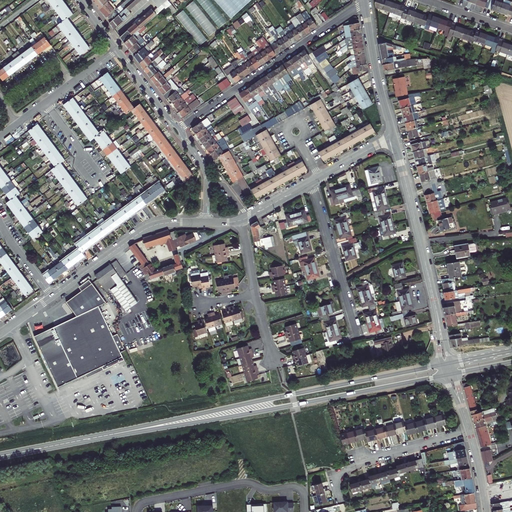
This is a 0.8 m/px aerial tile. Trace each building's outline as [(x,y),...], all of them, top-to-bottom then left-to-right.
[(58,25),(72,44),(76,49),(81,56),(90,48),(68,18),(73,14),(62,0),(47,0),(63,22),(58,25)] [(108,2),(110,0),(109,0),(93,0),(100,9),(108,2)] [(135,0),(125,10),(112,21),(110,23),(115,29),(132,14),(130,11),(141,0),(151,0),(153,2),(155,0),(135,0)] [(170,13),(175,9),(168,0),(166,0),(154,11),(152,9),(120,37),(125,43),(142,28),(166,8),(170,13)] [(196,0),(219,28),(227,22),(209,0),(196,0)] [(214,0),(231,18),(251,0),(214,0)] [(395,3),(387,0),(378,0),(377,3),(378,7),(392,12),(395,3)] [(491,0),(489,8),(500,12),(503,2),(497,0),(491,0)] [(194,1),(187,6),(208,36),(216,31),(194,1)] [(108,2),(100,9),(107,18),(108,17),(116,10),(108,2)] [(511,4),(511,5),(503,2),(500,12),(511,16),(511,15),(511,4)] [(395,3),(392,12),(404,16),(407,9),(407,7),(395,3)] [(121,5),(116,10),(108,17),(112,21),(125,10),(121,5)] [(314,9),(312,11),(312,14),(319,26),(323,23),(314,9)] [(418,13),(407,9),(404,16),(403,18),(415,22),(418,13)] [(303,16),(307,22),(312,30),(317,27),(312,19),(309,14),(307,11),(304,13),(305,14),(303,16)] [(418,13),(415,22),(427,26),(428,25),(430,17),(418,13)] [(431,15),(430,17),(428,25),(439,29),(443,19),(431,15)] [(294,24),(295,26),(303,37),(307,34),(302,25),(300,22),(297,18),(292,22),(294,24)] [(454,23),(443,19),(439,29),(451,33),(454,23)] [(307,22),(302,25),(307,34),(312,30),(307,22)] [(458,24),(454,23),(451,33),(449,38),(452,39),(454,36),(462,39),(466,29),(457,26),(458,24)] [(345,26),(346,32),(361,30),(360,24),(352,25),(345,26)] [(295,26),(290,29),(298,40),(303,37),(295,26)] [(144,31),(142,28),(125,43),(130,49),(137,42),(143,38),(140,34),(144,31)] [(280,36),(288,47),(293,43),(286,32),(284,30),(283,29),(278,32),(280,36)] [(298,40),(290,29),(286,32),(293,43),(298,40)] [(477,33),(466,29),(462,39),(474,43),(475,41),(477,33)] [(347,38),(350,38),(362,35),(361,30),(346,32),(347,38)] [(478,31),(477,33),(475,41),(486,45),(490,35),(478,31)] [(340,44),(342,48),(349,44),(363,41),(362,35),(350,38),(340,44)] [(501,39),(490,35),(486,45),(498,49),(501,39)] [(280,36),(276,39),(283,50),(288,47),(280,36)] [(0,76),(4,82),(40,54),(46,50),(52,45),(45,37),(21,55),(19,52),(13,56),(15,59),(0,70),(0,76)] [(146,46),(135,56),(140,63),(148,56),(150,54),(148,52),(151,49),(151,48),(158,41),(155,38),(146,46)] [(275,38),(270,41),(278,54),(283,50),(276,39),(275,38)] [(505,41),(501,39),(498,49),(497,51),(510,55),(511,48),(511,45),(504,43),(505,41)] [(276,55),(266,41),(261,44),(262,46),(271,59),(276,55)] [(344,55),(351,50),(364,47),(363,41),(349,44),(342,48),(341,50),(344,55)] [(140,46),(137,42),(130,49),(135,56),(146,46),(144,44),(143,45),(142,44),(140,46)] [(379,52),(388,50),(397,48),(401,49),(402,46),(391,43),(378,45),(379,50),(379,52)] [(271,59),(262,46),(258,49),(260,53),(266,62),(271,59)] [(314,54),(316,58),(325,53),(328,51),(324,46),(314,52),(314,54)] [(351,50),(352,55),(365,53),(364,47),(351,50)] [(300,53),(308,65),(308,66),(313,62),(305,50),(300,53)] [(381,57),(381,60),(402,56),(402,54),(394,56),(394,53),(388,54),(388,50),(379,52),(381,57)] [(154,68),(163,61),(161,58),(162,58),(166,55),(164,52),(160,56),(145,69),(148,73),(150,71),(151,71),(154,69),(154,68)] [(240,55),(242,58),(244,61),(252,72),(256,68),(249,57),(247,54),(245,52),(243,54),(242,54),(240,55)] [(151,58),(148,56),(140,63),(145,69),(160,56),(157,53),(151,58)] [(260,53),(256,57),(261,65),(266,62),(260,53)] [(300,53),(295,57),(303,68),(308,65),(300,53)] [(316,58),(320,63),(326,59),(328,58),(325,53),(316,58)] [(353,61),(366,59),(365,53),(352,55),(348,58),(351,63),(353,61)] [(254,54),(249,57),(256,68),(261,65),(256,57),(254,54)] [(430,54),(432,66),(438,65),(436,56),(430,54)] [(212,56),(208,59),(214,68),(218,65),(212,56)] [(402,56),(381,60),(382,64),(383,66),(391,65),(390,60),(403,58),(402,56)] [(300,76),(301,76),(303,75),(300,70),(303,68),(295,57),(290,60),(300,76)] [(148,73),(152,78),(164,67),(172,60),(171,59),(165,63),(163,61),(154,68),(154,69),(151,71),(150,71),(148,73)] [(323,69),(329,65),(330,64),(326,59),(320,63),(323,69)] [(290,60),(285,63),(295,79),(300,76),(290,60)] [(237,61),(232,64),(242,78),(247,75),(239,64),(237,61)] [(252,72),(244,61),(239,64),(247,75),(252,72)] [(224,70),(229,77),(234,84),(242,78),(232,64),(231,62),(223,68),(224,70)] [(367,64),(354,66),(353,68),(354,75),(359,74),(359,72),(368,71),(367,64)] [(391,65),(383,66),(385,73),(399,70),(399,67),(397,67),(396,64),(391,65)] [(278,68),(289,85),(289,80),(288,78),(291,76),(283,65),(278,68)] [(329,65),(323,69),(327,74),(332,70),(329,65)] [(155,83),(168,72),(164,67),(152,78),(155,83)] [(155,83),(160,89),(172,78),(174,77),(172,74),(175,71),(173,68),(168,72),(155,83)] [(278,68),(273,72),(284,88),(286,90),(291,87),(289,85),(278,68)] [(336,75),(338,73),(334,68),(333,69),(332,70),(327,74),(330,79),(336,75)] [(268,75),(279,92),(284,88),(273,72),(268,75)] [(100,79),(122,109),(127,115),(132,111),(186,183),(194,176),(141,104),(135,109),(109,73),(100,79)] [(268,75),(263,78),(271,90),(274,88),(278,93),(280,92),(279,92),(268,75)] [(336,75),(330,79),(334,84),(336,83),(339,80),(336,75)] [(160,89),(167,99),(169,97),(180,88),(172,78),(160,89)] [(218,84),(223,91),(232,85),(227,78),(218,84)] [(263,78),(258,82),(269,98),(271,96),(275,102),(276,101),(278,104),(280,103),(271,90),(263,78)] [(396,93),(397,98),(399,98),(409,96),(406,78),(395,80),(396,89),(397,93),(396,93)] [(374,105),(366,92),(359,79),(349,84),(364,111),(374,105)] [(258,82),(253,85),(264,101),(267,99),(268,100),(270,99),(269,98),(258,82)] [(92,95),(95,92),(97,91),(99,93),(101,91),(100,89),(96,83),(91,86),(87,89),(92,95)] [(264,101),(253,85),(248,88),(259,104),(264,101)] [(169,97),(173,102),(184,94),(185,93),(181,88),(180,88),(169,97)] [(251,109),(259,104),(248,88),(240,94),(245,100),(249,106),(251,109)] [(184,94),(173,102),(177,107),(187,99),(184,94)] [(177,107),(180,112),(198,99),(194,94),(187,99),(177,107)] [(409,96),(399,98),(401,106),(403,110),(412,107),(409,96)] [(228,102),(232,109),(241,103),(236,97),(228,102)] [(309,104),(305,97),(301,100),(305,106),(309,104)] [(131,168),(122,156),(118,150),(104,132),(100,135),(74,99),(64,106),(89,140),(90,139),(92,141),(95,139),(121,175),(131,168)] [(198,99),(180,112),(184,117),(201,104),(198,99)] [(326,131),(329,129),(331,133),(335,131),(333,127),(336,125),(322,99),(311,105),(326,131)] [(300,102),(295,105),(300,112),(305,109),(300,102)] [(236,114),(238,113),(244,109),(241,103),(232,109),(236,114)] [(259,104),(251,109),(253,112),(254,114),(262,108),(259,104)] [(295,105),(290,108),(295,115),(300,112),(295,105)] [(404,115),(405,118),(414,115),(412,107),(403,110),(404,115)] [(244,109),(238,113),(242,119),(248,115),(249,114),(245,108),(244,109)] [(286,112),(289,117),(295,115),(290,108),(286,112)] [(490,109),(459,115),(461,125),(492,120),(490,109)] [(286,112),(281,115),(284,120),(289,117),(286,112)] [(238,121),(242,127),(250,122),(252,121),(248,115),(242,119),(238,121)] [(280,115),(276,118),(279,123),(284,120),(281,115),(280,115)] [(406,123),(406,125),(416,122),(414,115),(405,118),(406,123)] [(279,123),(276,118),(275,117),(270,121),(274,126),(279,123)] [(193,129),(197,134),(209,125),(210,124),(206,119),(193,129)] [(265,131),(268,129),(272,127),(274,126),(270,121),(270,120),(262,126),(265,131)] [(250,122),(242,127),(238,129),(242,135),(254,128),(250,122)] [(416,122),(406,125),(408,129),(409,132),(417,129),(420,129),(419,125),(417,125),(416,122)] [(325,162),(377,133),(372,124),(320,153),(325,162)] [(65,161),(52,144),(48,138),(39,125),(29,132),(56,169),(51,172),(78,208),(88,200),(61,164),(65,161)] [(197,134),(200,139),(212,130),(209,125),(197,134)] [(254,128),(242,135),(246,142),(258,135),(265,131),(262,126),(261,125),(259,126),(254,128)] [(272,161),(275,160),(277,163),(279,162),(280,161),(279,157),(282,155),(279,149),(275,141),(271,135),(268,129),(265,131),(258,135),(261,141),(264,147),(268,154),(272,161)] [(417,129),(409,132),(410,137),(411,139),(419,137),(417,129)] [(200,139),(204,144),(216,135),(217,135),(213,130),(212,130),(200,139)] [(204,144),(208,148),(220,139),(224,137),(221,132),(217,135),(216,135),(204,144)] [(208,148),(211,154),(222,146),(227,143),(224,137),(220,139),(208,148)] [(424,139),(411,143),(414,151),(414,154),(427,150),(424,139)] [(215,159),(220,156),(230,150),(229,148),(224,152),(221,148),(223,147),(222,146),(211,154),(215,159)] [(220,156),(226,169),(230,176),(234,182),(238,180),(248,198),(254,194),(256,199),(266,194),(305,172),(308,170),(304,161),(278,175),(276,171),(269,175),(272,179),(252,190),(244,176),(245,176),(230,150),(220,156)] [(427,150),(414,154),(416,159),(416,161),(430,158),(431,157),(429,150),(427,150)] [(417,166),(418,169),(431,165),(432,165),(430,158),(416,161),(417,166)] [(419,173),(420,175),(435,171),(438,170),(437,168),(432,169),(431,165),(418,169),(419,173)] [(0,186),(11,202),(7,205),(33,240),(43,233),(16,198),(21,194),(0,166),(0,186)] [(377,168),(363,172),(367,186),(376,183),(376,182),(381,181),(380,177),(377,168)] [(421,180),(422,182),(437,178),(435,171),(420,175),(421,180)] [(437,178),(422,182),(423,187),(433,185),(438,183),(437,178)] [(160,184),(154,188),(148,193),(106,224),(100,228),(82,242),(79,238),(73,242),(79,250),(43,276),(49,284),(85,258),(82,254),(166,192),(160,184)] [(434,187),(433,185),(423,187),(425,193),(438,190),(437,187),(434,187)] [(342,200),(360,195),(359,192),(358,189),(348,192),(346,186),(339,188),(342,200)] [(377,187),(367,189),(368,193),(371,192),(373,202),(386,198),(385,194),(384,190),(378,192),(377,187)] [(329,207),(343,203),(342,200),(339,188),(330,191),(331,197),(327,198),(329,207)] [(438,190),(425,193),(427,200),(428,204),(438,201),(441,200),(438,190)] [(377,215),(384,212),(383,209),(388,208),(388,204),(386,198),(373,202),(369,203),(373,216),(377,215)] [(509,200),(492,204),(495,217),(497,216),(499,216),(498,213),(511,210),(509,200)] [(442,214),(438,201),(428,204),(430,212),(431,217),(435,216),(442,214)] [(293,214),(297,227),(310,223),(308,217),(304,218),(302,212),(293,214)] [(377,215),(381,226),(393,223),(392,219),(391,215),(385,216),(384,212),(377,215)] [(285,230),(297,227),(293,214),(285,216),(287,224),(284,225),(285,230)] [(347,226),(344,214),(337,216),(338,220),(334,222),(336,229),(347,226)] [(97,224),(100,228),(106,224),(103,220),(97,224)] [(449,221),(440,223),(441,230),(443,235),(452,232),(449,221)] [(257,223),(249,227),(253,245),(259,243),(258,235),(259,235),(258,230),(260,229),(257,223)] [(391,239),(390,234),(396,233),(395,231),(393,223),(381,226),(385,241),(391,239)] [(347,226),(336,229),(339,239),(344,238),(345,242),(347,241),(351,240),(347,226)] [(169,231),(143,239),(147,250),(155,248),(154,246),(159,245),(160,247),(167,244),(170,252),(175,250),(172,240),(176,239),(174,232),(170,233),(169,231)] [(176,239),(172,240),(176,248),(180,246),(181,247),(196,240),(193,234),(187,237),(186,234),(176,239)] [(270,236),(262,238),(265,248),(272,246),(270,236)] [(307,238),(297,241),(300,253),(310,250),(307,238)] [(351,240),(347,241),(349,248),(342,250),(345,262),(356,259),(353,250),(356,249),(355,244),(356,244),(355,239),(351,240)] [(176,271),(183,269),(178,255),(172,257),(175,263),(156,270),(151,263),(147,265),(145,263),(148,261),(135,243),(129,247),(142,264),(139,266),(145,275),(148,281),(164,276),(164,278),(171,276),(171,277),(175,276),(175,274),(177,274),(176,271)] [(0,262),(8,273),(13,279),(26,297),(27,296),(29,299),(36,294),(0,244),(0,262)] [(213,248),(215,257),(228,255),(227,253),(227,251),(224,252),(223,246),(213,248)] [(469,246),(456,247),(456,254),(457,259),(470,257),(469,246)] [(228,255),(215,257),(216,265),(226,263),(225,259),(228,259),(228,257),(228,255)] [(300,259),(303,272),(316,268),(314,260),(307,262),(306,257),(300,259)] [(117,260),(95,275),(106,291),(109,289),(125,311),(138,302),(121,278),(126,274),(117,260)] [(448,270),(449,271),(461,270),(459,262),(448,264),(448,270)] [(403,263),(394,266),(398,279),(407,277),(405,270),(403,263)] [(269,278),(269,280),(283,277),(281,268),(270,270),(271,275),(268,276),(269,278)] [(316,268),(303,272),(307,284),(313,282),(312,278),(318,276),(316,268)] [(450,279),(454,278),(462,277),(461,270),(449,271),(450,277),(450,279)] [(223,282),(225,295),(228,294),(229,294),(228,291),(234,290),(232,281),(227,281),(226,276),(222,277),(223,282)] [(113,335),(99,306),(106,302),(89,279),(85,282),(78,287),(81,290),(66,302),(73,311),(76,316),(34,336),(58,387),(85,374),(102,366),(104,369),(114,364),(124,359),(121,351),(125,349),(118,333),(113,335)] [(199,291),(201,291),(199,281),(199,279),(188,281),(186,281),(186,285),(189,284),(190,291),(198,289),(198,292),(199,291)] [(208,280),(199,281),(201,291),(202,294),(205,293),(206,293),(206,290),(209,290),(208,280)] [(357,289),(359,297),(371,293),(368,281),(361,283),(362,287),(357,289)] [(454,281),(442,282),(444,290),(444,293),(453,291),(452,285),(455,284),(454,281)] [(223,282),(214,284),(216,294),(220,293),(221,293),(222,296),(225,295),(223,282)] [(271,290),(271,291),(285,288),(283,282),(273,283),(273,287),(270,288),(271,290)] [(397,288),(400,300),(412,297),(410,293),(409,289),(405,291),(403,286),(397,288)] [(286,296),(285,288),(271,291),(271,294),(271,295),(274,294),(275,298),(286,296)] [(453,291),(444,293),(445,298),(445,300),(460,298),(460,295),(471,293),(470,289),(453,291)] [(375,306),(371,293),(359,297),(361,305),(367,304),(368,308),(375,306)] [(412,297),(400,300),(404,313),(410,311),(410,308),(414,307),(413,302),(412,297)] [(443,313),(444,316),(462,314),(460,302),(446,304),(447,308),(442,309),(443,313)] [(0,320),(12,311),(6,303),(0,307),(0,320)] [(329,303),(317,307),(319,311),(315,312),(317,321),(321,320),(327,318),(326,314),(331,312),(329,303)] [(375,306),(368,308),(369,312),(364,313),(366,322),(378,319),(375,306)] [(238,309),(232,310),(232,308),(228,309),(231,321),(232,321),(233,325),(242,322),(238,309)] [(227,327),(233,326),(231,321),(228,309),(225,310),(225,312),(222,313),(225,324),(226,324),(227,327)] [(417,318),(416,314),(412,315),(410,311),(404,313),(408,326),(419,323),(417,318)] [(462,314),(444,316),(445,322),(446,327),(458,325),(456,319),(466,317),(466,313),(462,314)] [(213,314),(210,315),(214,327),(221,325),(218,315),(215,316),(214,314),(213,314)] [(214,327),(210,315),(207,315),(207,318),(205,319),(203,319),(206,329),(214,327)] [(321,320),(325,333),(337,330),(334,321),(329,322),(327,318),(321,320)] [(378,319),(366,322),(369,331),(374,330),(375,334),(382,332),(378,319)] [(202,321),(199,322),(200,325),(195,326),(194,326),(197,335),(206,333),(202,321)] [(284,336),(284,337),(297,333),(295,327),(285,329),(286,333),(283,334),(284,336)] [(325,333),(323,334),(325,342),(323,343),(324,347),(335,344),(333,339),(339,338),(337,330),(325,333)] [(299,341),(297,333),(284,337),(285,339),(285,341),(288,340),(291,348),(299,346),(298,342),(299,341)] [(449,338),(451,347),(474,344),(474,340),(461,342),(460,335),(449,337),(449,338)] [(393,353),(390,342),(392,341),(391,340),(391,338),(373,342),(377,357),(393,353)] [(248,348),(237,351),(239,359),(253,355),(252,353),(251,352),(249,352),(248,348)] [(291,358),(292,361),(304,357),(302,351),(292,353),(293,355),(294,357),(291,358)] [(242,367),(252,364),(251,360),(254,359),(253,357),(253,355),(239,359),(236,360),(239,368),(242,367)] [(306,365),(304,357),(292,361),(292,363),(293,364),(295,364),(297,368),(306,365)] [(244,374),(257,370),(257,369),(256,367),(254,368),(252,364),(242,367),(244,374)] [(102,366),(85,374),(87,377),(104,369),(102,366)] [(257,380),(256,375),(258,374),(258,372),(257,370),(244,374),(247,383),(257,380)] [(498,411),(498,408),(485,410),(480,411),(473,380),(465,381),(466,387),(470,401),(475,420),(498,414),(498,416),(499,415),(498,411)] [(448,422),(444,411),(434,414),(437,425),(448,422)] [(437,425),(434,414),(424,417),(428,428),(437,425)] [(475,420),(478,432),(483,430),(489,428),(488,422),(500,420),(499,415),(498,416),(498,414),(475,420)] [(424,417),(415,420),(418,430),(428,428),(424,417)] [(407,429),(405,423),(404,419),(394,422),(398,432),(407,429)] [(418,430),(415,420),(405,423),(407,429),(408,433),(418,430)] [(398,432),(394,422),(385,424),(388,435),(398,432)] [(388,435),(385,424),(375,427),(378,438),(388,435)] [(367,437),(365,430),(365,427),(355,429),(358,439),(367,437)] [(378,438),(375,427),(365,430),(367,437),(368,441),(378,438)] [(483,430),(478,432),(479,436),(481,446),(492,444),(488,428),(483,430)] [(355,429),(340,434),(343,444),(358,439),(355,429)] [(467,451),(465,440),(454,443),(456,450),(448,452),(450,459),(468,454),(467,451)] [(485,462),(493,461),(491,449),(482,451),(485,462)] [(458,463),(458,466),(452,467),(452,471),(459,470),(471,468),(470,464),(468,454),(450,459),(445,460),(446,465),(458,463)] [(422,458),(407,462),(409,471),(418,469),(417,466),(424,465),(422,458)] [(409,471),(407,462),(397,465),(398,468),(399,473),(409,471)] [(398,468),(389,471),(391,479),(400,477),(399,473),(398,468)] [(459,470),(461,478),(472,476),(472,474),(471,473),(471,468),(459,470)] [(389,471),(379,473),(381,482),(391,479),(389,471)] [(379,473),(370,476),(371,479),(372,484),(381,482),(379,473)] [(472,476),(461,478),(446,481),(446,486),(455,484),(456,485),(461,483),(462,486),(463,490),(465,489),(465,493),(474,492),(472,476)] [(371,479),(361,482),(363,489),(373,487),(372,484),(371,479)] [(363,489),(361,482),(352,484),(354,491),(363,489)] [(323,483),(315,485),(318,495),(326,492),(323,483)] [(328,501),(326,492),(318,495),(314,496),(316,504),(328,501)] [(476,502),(474,492),(465,493),(463,494),(464,502),(462,503),(462,505),(466,504),(476,502)] [(508,500),(492,504),(492,510),(494,510),(509,506),(508,500)] [(289,501),(275,502),(275,511),(295,511),(294,502),(289,502),(289,501)] [(214,511),(214,503),(209,503),(209,505),(199,505),(199,511),(214,511)]
